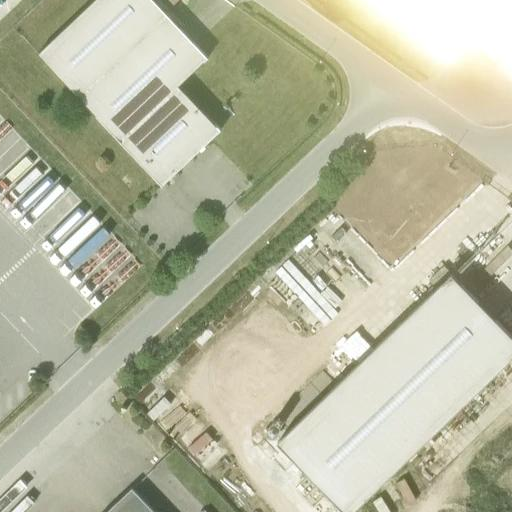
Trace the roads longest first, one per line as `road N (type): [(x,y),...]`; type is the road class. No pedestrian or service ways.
road 1 (unclassified): [(0,461),(396,87)]
road 2 (unclassified): [(276,0),(396,87)]
road 3 (unclassified): [(396,87),(501,160)]
